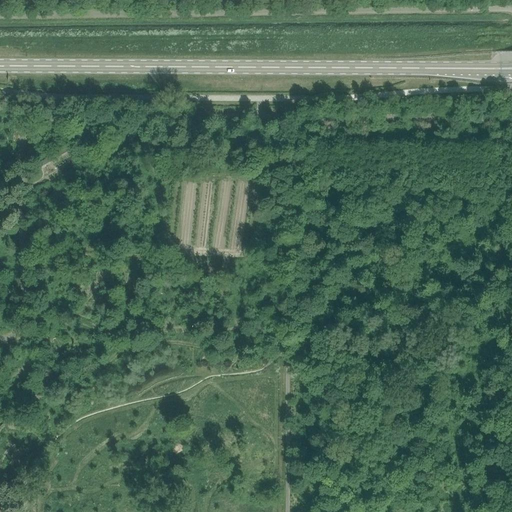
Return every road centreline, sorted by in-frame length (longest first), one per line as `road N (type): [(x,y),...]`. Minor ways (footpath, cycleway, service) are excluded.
road 1 (primary): [(500,70),(0,66)]
road 2 (track): [(507,253),(22,251)]
